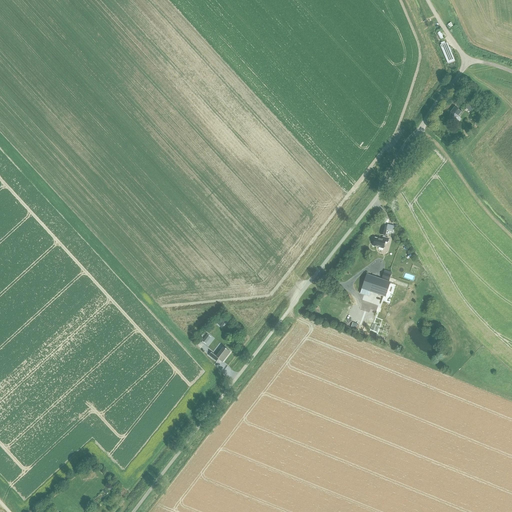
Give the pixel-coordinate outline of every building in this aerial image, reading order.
[(444,42),(441,43),(448,60),(453,58),(447,43),(445,44),(444,42)] [(472,112),(474,109),(466,103),(464,106),(472,112)] [(452,113),(448,119),(456,126),(459,122),(461,119),(458,116),(461,112),(455,107),(451,112),(452,113)] [(383,225),(381,235),(383,235),(384,236),(386,229),(390,230),(391,226),(387,225),(386,226),(383,225)] [(374,242),(373,246),(384,249),(386,241),(388,242),(389,239),(384,237),(384,236),(383,235),(382,240),(375,238),(374,242)] [(385,297),(390,283),(366,274),(361,289),(385,297)] [(223,361),(230,352),(224,347),(216,356),(211,352),(209,355),(216,361),(219,358),(223,361)]
